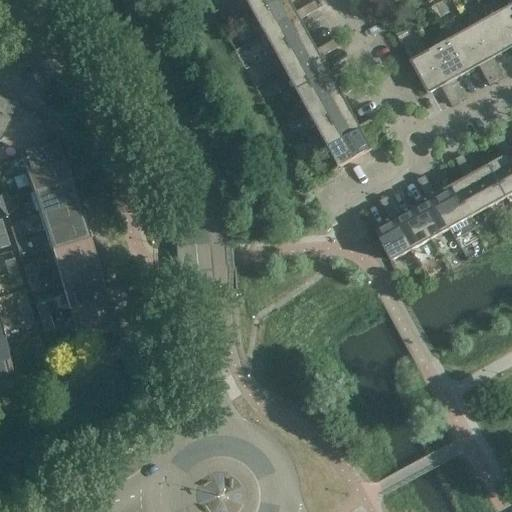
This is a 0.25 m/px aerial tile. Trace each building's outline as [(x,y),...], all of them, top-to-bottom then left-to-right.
[(246,0),(255,15),(283,0),(246,0)] [(283,0),(255,15),(266,34),(298,16),(296,13),(289,0),(283,0)] [(306,7),(310,15),(319,9),(315,2),(306,7)] [(266,34),(276,53),(309,35),(300,20),(310,15),(306,7),(296,13),(298,16),(266,34)] [(511,20),(506,10),(487,21),(505,53),(511,49),(511,20)] [(487,21),(468,31),(497,82),(504,78),(494,59),(505,53),(487,21)] [(406,23),(393,29),(398,38),(410,31),(406,23)] [(468,31),(449,41),(468,74),(479,68),(489,86),(497,82),(468,31)] [(276,53),(287,72),(319,54),(317,50),(309,35),(276,53)] [(326,45),(331,53),(340,47),(336,40),(326,45)] [(431,52),(459,103),(466,99),(456,80),(468,74),(449,41),(431,52)] [(287,72),(297,92),(330,73),(321,58),(331,53),(326,45),(317,50),(319,54),(287,72)] [(442,88),(452,107),(459,103),(431,52),(411,63),(429,95),(442,88)] [(297,92),(308,111),(341,93),(339,89),(330,73),(297,92)] [(348,84),(352,91),(361,86),(357,79),(348,84)] [(308,111),(318,130),(351,111),(343,96),(352,91),(348,84),(339,89),(341,93),(308,111)] [(0,140),(16,108),(0,100),(0,140)] [(0,140),(0,144),(20,155),(48,145),(44,133),(43,128),(41,124),(39,122),(37,120),(35,119),(16,108),(0,140)] [(318,130),(329,149),(362,130),(360,127),(351,111),(318,130)] [(378,116),(369,121),(373,129),(383,124),(378,116)] [(329,149),(340,169),(373,151),(373,150),(364,134),(373,129),(369,121),(360,127),(362,130),(329,149)] [(494,139),(500,149),(507,144),(502,135),(494,139)] [(20,155),(26,175),(64,163),(57,143),(52,144),(48,145),(20,155)] [(508,156),(511,162),(511,153),(507,144),(500,149),(505,158),(508,156)] [(455,160),(461,170),(469,166),(463,156),(455,160)] [(489,167),(507,200),(511,196),(511,162),(508,156),(505,158),(489,167)] [(26,175),(32,194),(70,183),(64,163),(26,175)] [(470,177),(488,210),(507,200),(489,167),(474,175),(469,166),(461,170),(466,179),(470,177)] [(417,181),(423,191),(430,187),(425,177),(417,181)] [(451,188),(469,221),(488,210),(470,177),(466,179),(451,188)] [(32,194),(39,214),(76,202),(70,183),(32,194)] [(432,198),(450,231),(469,221),(451,188),(435,196),(430,187),(423,191),(428,200),(432,198)] [(0,196),(0,210),(11,201),(4,193),(0,196)] [(380,202),(385,212),(392,207),(387,198),(380,202)] [(413,208),(431,241),(450,231),(432,198),(428,200),(413,208)] [(0,210),(0,211),(6,218),(18,208),(11,201),(0,210)] [(39,214),(45,233),(82,221),(76,202),(39,214)] [(385,212),(390,221),(394,219),(412,252),(431,241),(413,208),(398,217),(392,207),(385,212)] [(394,219),(390,221),(374,230),(392,263),(412,252),(394,219)] [(45,233),(51,253),(89,241),(82,221),(45,233)] [(10,229),(14,242),(24,239),(20,226),(10,229)] [(5,234),(0,235),(0,250),(10,247),(5,234)] [(14,242),(18,256),(28,252),(24,239),(14,242)] [(51,253),(57,272),(95,260),(89,241),(51,253)] [(3,263),(7,275),(18,272),(13,259),(3,263)] [(57,272),(63,292),(101,280),(95,260),(57,272)] [(22,268),(26,282),(37,278),(33,265),(22,268)] [(18,272),(7,275),(12,290),(22,287),(18,272)] [(26,282),(30,295),(41,292),(37,278),(26,282)] [(63,292),(70,311),(107,299),(101,280),(63,292)] [(16,302),(20,315),(30,312),(26,299),(16,302)] [(107,299),(70,311),(80,343),(117,331),(107,299)] [(34,307),(38,320),(49,317),(45,304),(34,307)] [(30,312),(20,315),(24,329),(35,326),(30,312)] [(49,317),(38,320),(42,334),(43,334),(53,331),(49,317)] [(28,341),(32,354),(43,351),(39,338),(28,341)] [(0,341),(0,362),(9,360),(3,341),(0,341)] [(43,351),(32,354),(37,368),(47,365),(44,354),(43,351)] [(9,360),(0,362),(0,385),(15,381),(9,360)]
